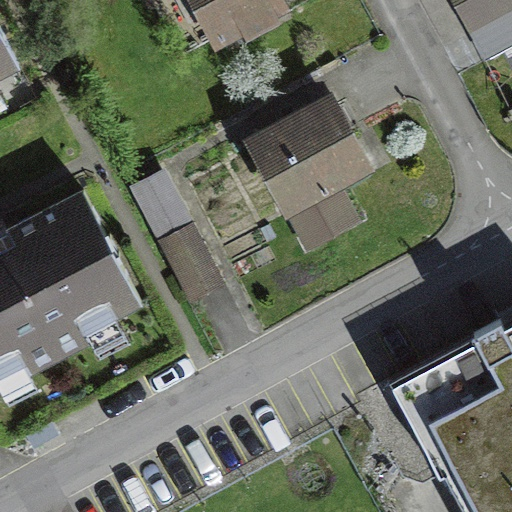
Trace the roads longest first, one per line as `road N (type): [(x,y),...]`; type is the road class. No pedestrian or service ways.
road 1 (residential): [(0,500),(508,228)]
road 2 (residential): [(508,228),(387,0)]
